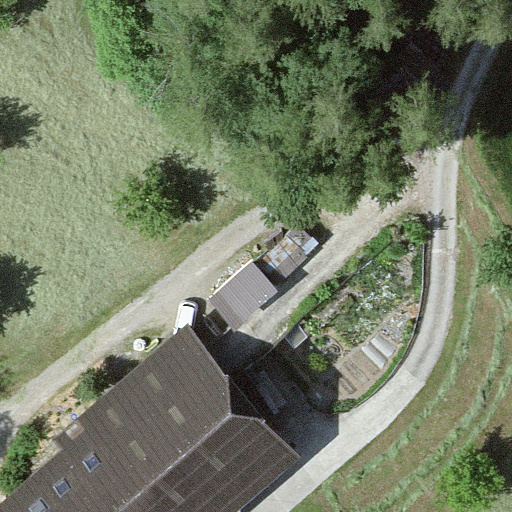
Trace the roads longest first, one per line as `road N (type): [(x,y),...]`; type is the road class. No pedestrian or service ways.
road 1 (track): [(437,167),(370,190),(305,198),(263,218),(64,372),(0,433)]
road 2 (track): [(258,511),(391,400),(424,357),(445,279)]
road 3 (track): [(445,279),(437,167),(468,81),(510,0)]
